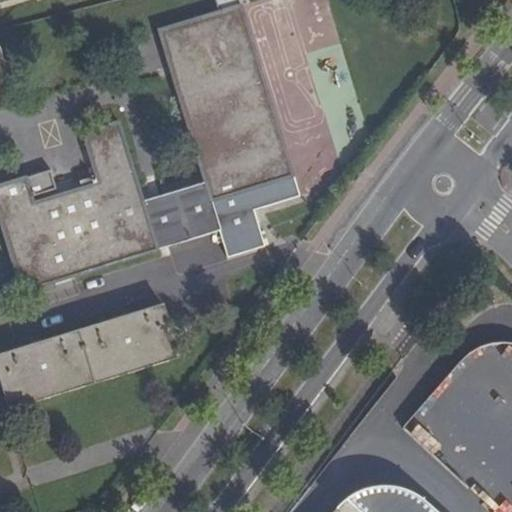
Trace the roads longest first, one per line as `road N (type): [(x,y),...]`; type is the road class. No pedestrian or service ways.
road 1 (secondary): [(397,182),(155,511)]
road 2 (secondary): [(225,511),(463,195)]
road 3 (secondary): [(511,42),(427,141)]
